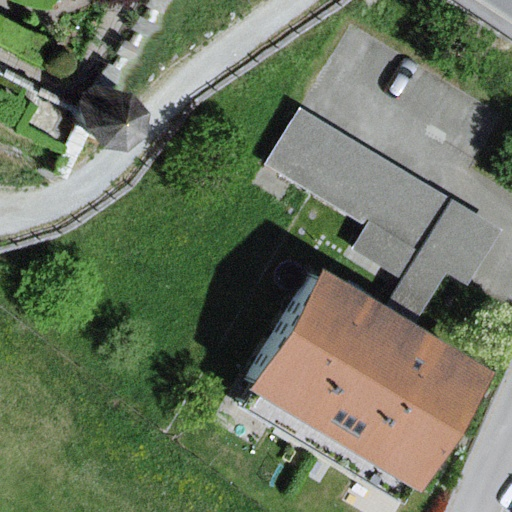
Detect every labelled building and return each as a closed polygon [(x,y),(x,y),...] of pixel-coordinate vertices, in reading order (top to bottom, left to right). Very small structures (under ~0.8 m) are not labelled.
[(0,24),(0,71),(44,98),(65,65),(0,24)] [(144,118),(145,94),(136,86),(127,78),(103,83),(94,100),(92,104),(101,126),(125,132),(144,118)] [(440,195),(291,105),(256,161),(356,221),(341,247),(390,277),(440,195)] [(390,277),(375,302),(405,320),(436,269),(470,213),(440,195),(390,277)] [(489,225),(470,213),(436,269),(455,281),(489,225)] [(375,302),(307,260),(235,378),(401,480),(474,362),(405,320),(375,302)]
